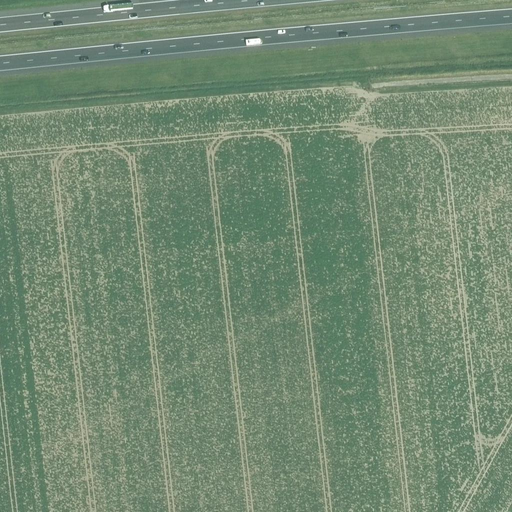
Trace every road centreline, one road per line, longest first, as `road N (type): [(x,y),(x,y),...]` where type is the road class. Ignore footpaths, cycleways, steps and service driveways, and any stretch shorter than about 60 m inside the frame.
road 1 (motorway): [(0,65),(511,17)]
road 2 (motorway): [(292,0),(0,27)]
road 3 (unclassified): [(380,86),(511,79)]
